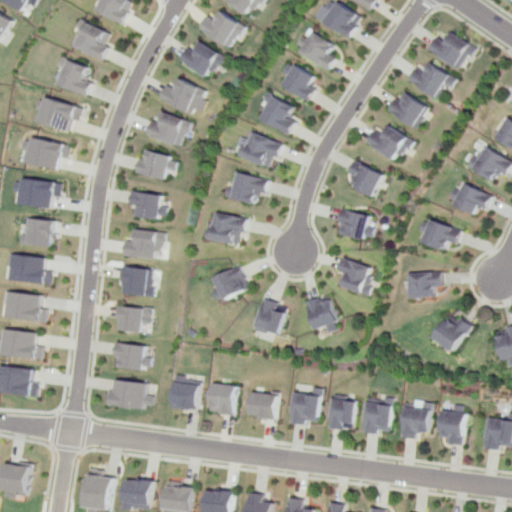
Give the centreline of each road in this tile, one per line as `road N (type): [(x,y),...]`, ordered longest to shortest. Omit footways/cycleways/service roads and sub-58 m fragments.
road 1 (residential): [(179,0),(108,155),(59,511)]
road 2 (residential): [(511,489),(0,421)]
road 3 (residential): [(297,249),(324,149),(426,0)]
